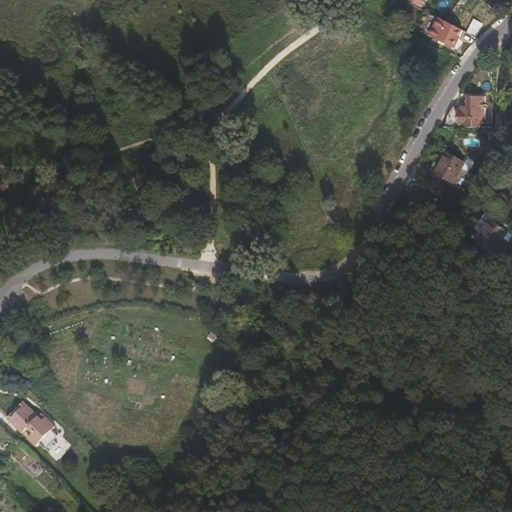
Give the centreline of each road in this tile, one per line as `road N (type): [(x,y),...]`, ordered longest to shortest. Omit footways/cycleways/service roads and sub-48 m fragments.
road 1 (residential): [(398,189),(362,251),(320,278),(71,255),(28,271),(0,300)]
road 2 (residential): [(398,189),(450,93),(511,20)]
